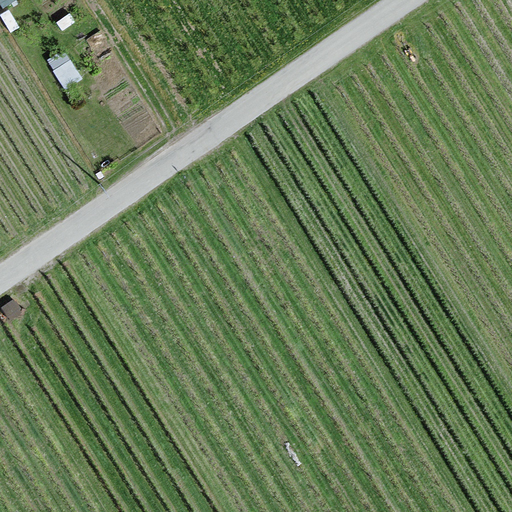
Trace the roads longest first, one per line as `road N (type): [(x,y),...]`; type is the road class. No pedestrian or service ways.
road 1 (unclassified): [(154,165),(396,0)]
road 2 (residential): [(0,272),(154,165)]
